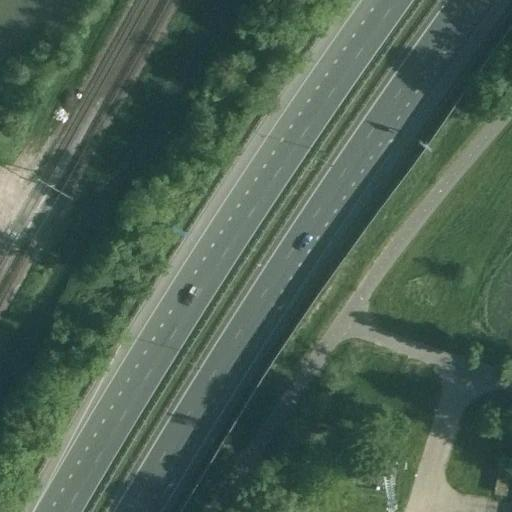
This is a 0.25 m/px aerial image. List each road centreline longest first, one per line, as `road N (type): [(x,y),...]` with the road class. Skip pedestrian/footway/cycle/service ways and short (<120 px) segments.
road 1 (trunk): [(130,511),(336,183),(466,0)]
road 2 (trunk): [(393,0),(294,142),(63,511)]
road 3 (track): [(8,201),(112,0)]
road 4 (unclassified): [(343,321),(511,385)]
